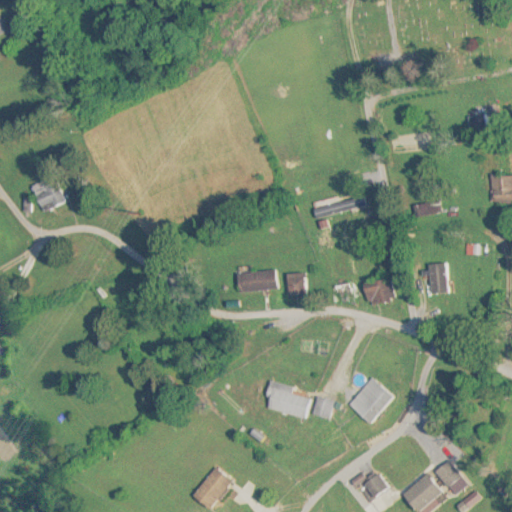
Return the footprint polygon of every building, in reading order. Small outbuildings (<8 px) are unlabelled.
[(511,175),(491,175),(491,204),(511,203),(511,175)] [(42,213),(68,203),(58,176),(31,186),(42,213)] [(442,215),(441,203),(415,205),(415,216),(442,215)] [(451,294),(450,264),(430,264),(431,295),(451,294)] [(237,274),(239,293),(279,290),(277,271),(237,274)] [(288,274),(288,297),(307,297),(307,274),(288,274)] [(391,399),(370,380),(346,405),(367,425),(391,399)] [(311,400),(290,395),(292,388),(270,383),(263,410),(305,420),(311,400)] [(332,403),(316,398),(311,415),(328,419),(332,403)] [(448,489),(461,477),(447,461),(434,473),(448,489)] [(191,497),(209,511),(233,482),(215,468),(191,497)] [(388,487),(376,474),(358,489),(370,503),(388,487)] [(401,498),(416,511),(420,511),(441,491),(423,475),(401,498)]
